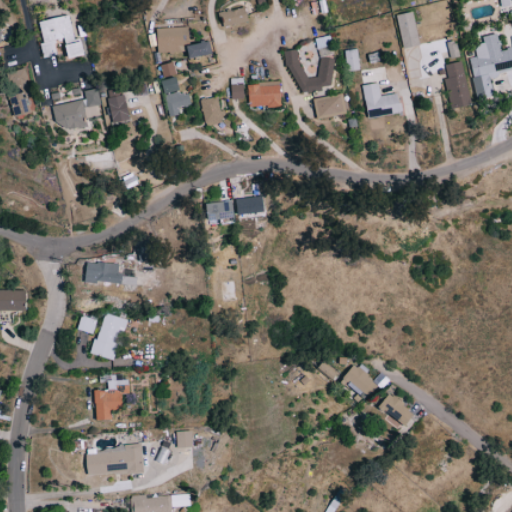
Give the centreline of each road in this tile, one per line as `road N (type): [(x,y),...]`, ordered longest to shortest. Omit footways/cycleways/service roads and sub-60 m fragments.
road 1 (residential): [(0,230),(48,249),(82,249),(132,228),(176,192),(234,169),(418,180),(465,169),(511,144)]
road 2 (residential): [(16,511),(18,426),(56,305),(48,249)]
road 3 (residential): [(511,461),(386,359)]
